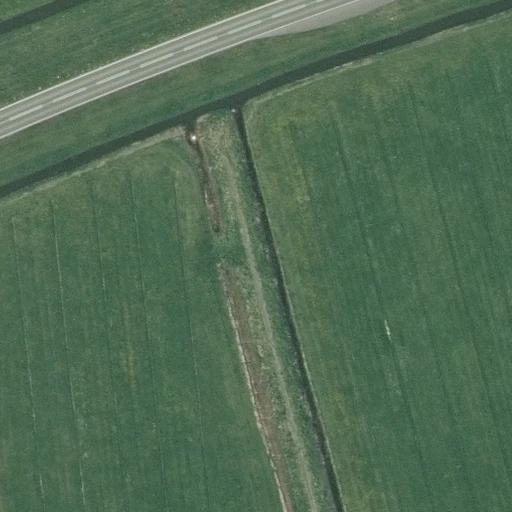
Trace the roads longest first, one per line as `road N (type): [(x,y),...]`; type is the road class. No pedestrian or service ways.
road 1 (track): [(318,511),(218,125)]
road 2 (trunk): [(0,125),(321,0)]
